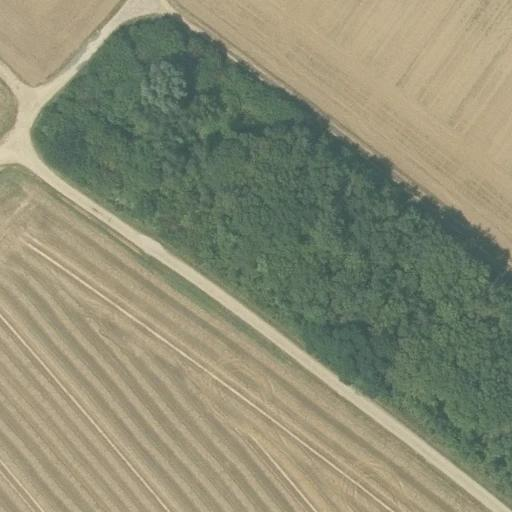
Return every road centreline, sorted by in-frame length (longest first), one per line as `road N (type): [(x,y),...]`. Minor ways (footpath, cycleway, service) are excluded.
road 1 (track): [(5,144),(482,511)]
road 2 (track): [(511,286),(140,3)]
road 3 (track): [(0,150),(142,0)]
